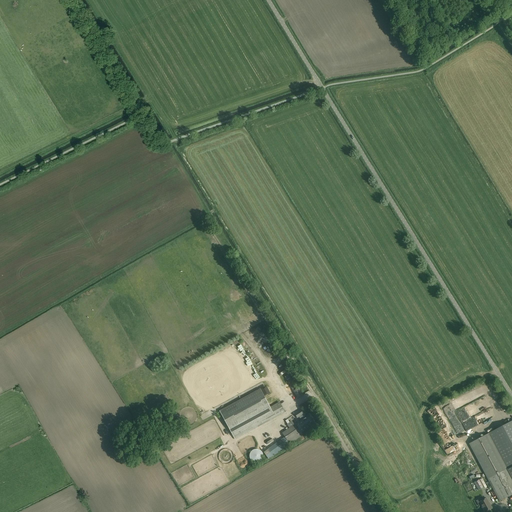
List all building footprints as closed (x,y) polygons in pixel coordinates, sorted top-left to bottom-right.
[(488,382),(456,400),(460,407),(492,389),(488,382)] [(295,383),(290,386),(297,397),(302,394),(295,383)] [(260,389),(219,411),(235,439),(285,412),(279,402),(270,407),(260,389)] [(459,409),(463,418),(477,411),(475,407),(479,405),(477,401),(459,409)] [(303,435),(302,433),(315,424),(309,415),(306,417),(301,410),(294,414),(297,418),(299,417),(301,420),(296,424),(282,433),(285,437),(267,449),(273,457),(295,441),(301,436),(302,436),(303,435)] [(468,425),(470,427),(479,420),(481,423),(489,416),(487,415),(485,416),(483,414),(477,418),(468,425)] [(459,431),(466,428),(463,422),(461,422),(459,418),(457,419),(456,416),(453,417),(459,431)] [(511,420),(488,433),(488,434),(469,444),(488,480),(500,501),(511,494),(511,420)] [(277,426),(270,430),(273,435),(280,431),(277,426)] [(250,455),(250,456),(250,457),(250,458),(251,459),(251,460),(251,461),(252,461),(253,462),(254,462),(255,463),(256,463),(257,463),(258,463),(259,462),(260,462),(261,461),(262,460),(263,459),(263,458),(263,457),(263,456),(263,455),(263,454),(263,453),(262,453),(262,452),(262,451),(261,451),(260,450),(259,450),(258,449),(257,449),(256,449),(255,449),(254,449),(254,450),(253,450),(252,450),(252,451),(251,452),(250,453),(250,454),(250,455)] [(480,479),(474,482),(479,489),(484,486),(480,479)] [(487,497),(480,501),(485,511),(492,508),(487,497)]
